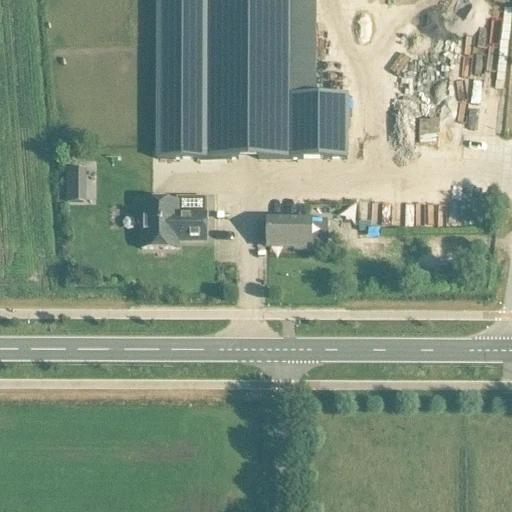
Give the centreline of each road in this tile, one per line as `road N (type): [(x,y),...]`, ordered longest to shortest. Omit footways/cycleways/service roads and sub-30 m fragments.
road 1 (secondary): [(0,350),(288,351)]
road 2 (secondary): [(288,351),(511,354)]
road 3 (unclassified): [(282,511),(288,351)]
